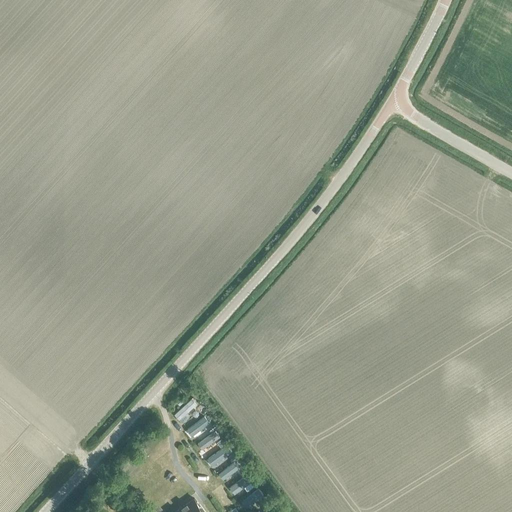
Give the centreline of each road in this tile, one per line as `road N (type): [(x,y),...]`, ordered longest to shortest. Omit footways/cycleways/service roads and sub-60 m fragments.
road 1 (unclassified): [(45,511),(301,227),(400,101)]
road 2 (tertiary): [(511,171),(400,101)]
